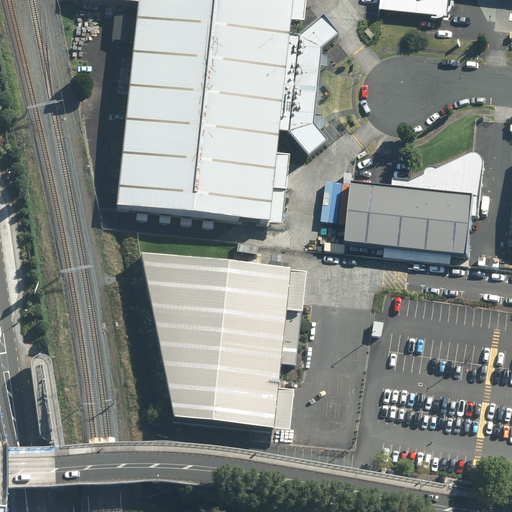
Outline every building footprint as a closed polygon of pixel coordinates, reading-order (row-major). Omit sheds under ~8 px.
[(105,220),(271,237),(295,0),(61,0),(61,3),(127,10),(105,220)] [(375,0),(374,13),(451,21),(453,0),(375,0)] [(367,27),(364,30),(370,38),(374,35),(367,27)] [(396,195),(347,191),(341,250),(462,262),(468,216),(481,217),(486,162),(482,156),(477,153),(416,184),(397,183),(396,195)] [(268,436),(280,276),(136,261),(169,425),(268,436)] [(372,335),(380,336),(382,322),(374,320),(372,335)] [(139,492),(4,500),(3,511),(42,511),(43,506),(137,501),(181,504),(234,511),(310,511),(182,493),(139,492)]
